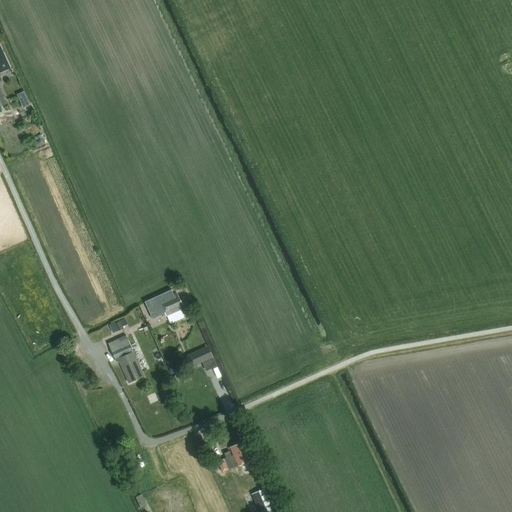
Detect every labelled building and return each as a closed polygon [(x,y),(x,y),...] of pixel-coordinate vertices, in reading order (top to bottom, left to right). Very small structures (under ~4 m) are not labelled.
[(0,72),(10,68),(0,47),(0,72)] [(27,98),(20,101),(23,108),(31,105),(27,98)] [(171,290),(145,302),(153,319),(165,313),(167,316),(181,309),(180,306),(182,305),(177,294),(174,295),(171,290)] [(120,321),(114,324),(118,331),(123,329),(122,327),(120,321)] [(129,383),(144,377),(126,336),(108,344),(114,357),(116,356),(117,357),(129,383)] [(208,346),(186,356),(191,367),(213,358),(208,346)] [(172,359),(166,362),(172,374),(177,372),(172,359)] [(227,467),(237,463),(238,466),(252,460),(246,444),(242,446),(241,443),(230,447),(233,454),(231,455),(229,451),(224,453),(226,458),(218,461),(222,472),(228,469),(227,467)] [(260,511),(275,511),(266,488),(253,494),(260,511)] [(140,495),(136,497),(140,508),(145,506),(140,495)]
